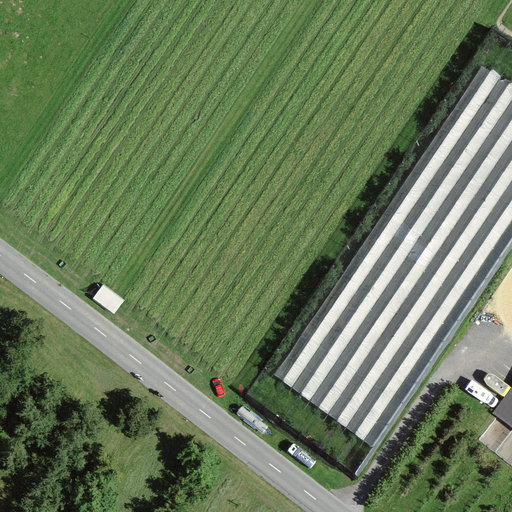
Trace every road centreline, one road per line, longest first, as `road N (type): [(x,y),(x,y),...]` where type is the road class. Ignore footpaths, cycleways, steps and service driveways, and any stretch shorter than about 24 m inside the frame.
road 1 (tertiary): [(0,257),(335,511)]
road 2 (track): [(511,283),(354,511)]
